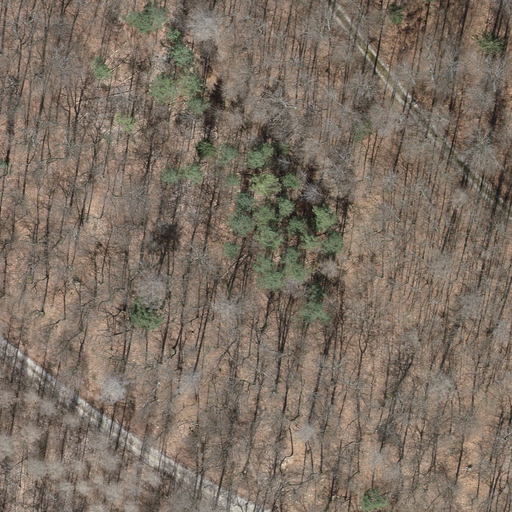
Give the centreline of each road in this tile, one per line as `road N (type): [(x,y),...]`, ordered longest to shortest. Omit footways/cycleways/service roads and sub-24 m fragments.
road 1 (track): [(0,345),(183,473),(265,511)]
road 2 (track): [(322,0),(392,100),(511,214)]
